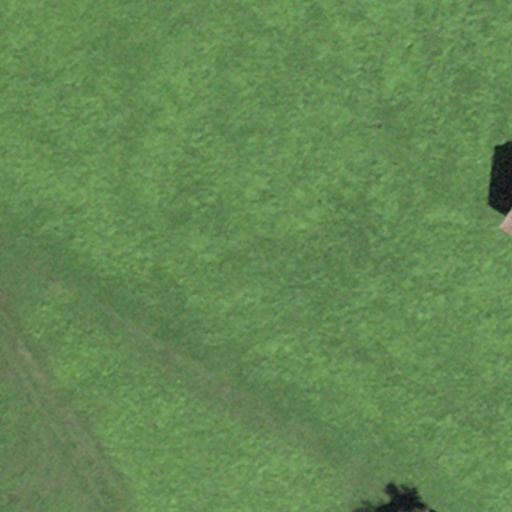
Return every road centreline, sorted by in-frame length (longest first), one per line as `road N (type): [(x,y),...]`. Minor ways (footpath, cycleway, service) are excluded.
road 1 (track): [(0,261),(128,319),(429,511)]
road 2 (track): [(0,341),(120,511)]
